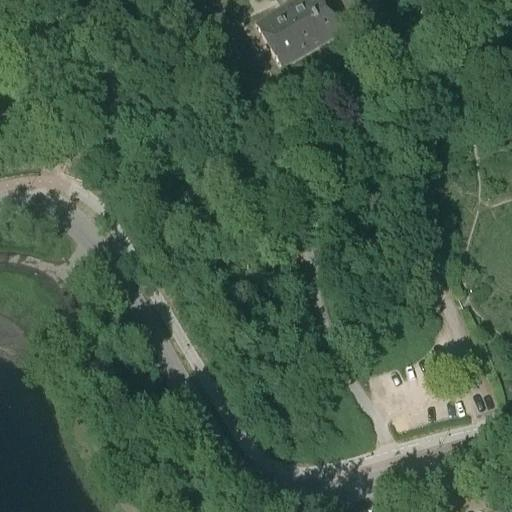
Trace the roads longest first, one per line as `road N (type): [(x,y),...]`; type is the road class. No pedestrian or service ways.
road 1 (residential): [(0,205),(39,203),(83,229),(215,448),(260,492),(319,499),(511,443)]
road 2 (track): [(365,109),(317,195),(309,251),(339,365),(373,416)]
road 3 (track): [(57,275),(90,359),(100,454),(131,511)]
road 4 (track): [(53,166),(94,0)]
road 5 (track): [(21,0),(14,80),(18,110),(39,146)]
